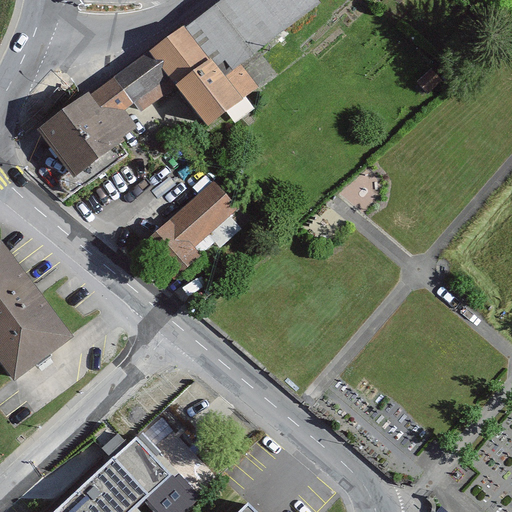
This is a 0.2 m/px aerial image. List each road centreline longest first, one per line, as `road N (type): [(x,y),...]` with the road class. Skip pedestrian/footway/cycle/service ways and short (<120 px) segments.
road 1 (secondary): [(179,327),(341,461),(375,511)]
road 2 (residential): [(0,495),(179,327)]
road 3 (secondary): [(0,170),(179,327)]
road 4 (secondary): [(162,0),(108,8),(43,1)]
